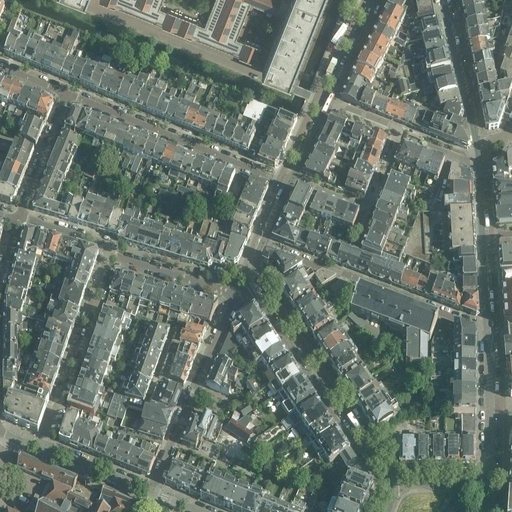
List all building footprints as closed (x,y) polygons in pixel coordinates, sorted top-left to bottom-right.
[(78,0),(86,3),(86,0),(99,0),(114,6),(115,4),(121,7),(120,8),(156,23),(157,21),(163,24),(162,25),(191,36),(191,35),(197,37),(197,39),(233,53),(233,52),(239,54),(239,56),(254,61),(260,45),(245,39),(244,42),(236,39),(250,4),(284,17),(262,73),(291,84),(324,0),(78,0)] [(398,0),(391,0),(387,9),(393,12),(394,12),(401,15),(406,18),(413,21),(419,20),(416,8),(414,8),(412,7),(406,4),(405,3),(398,0)] [(430,0),(412,0),(412,7),(414,8),(416,8),(419,7),(431,5),(430,0)] [(481,0),(480,0),(461,4),(463,14),(484,10),(481,0)] [(501,15),(511,18),(511,6),(509,6),(502,3),(501,15)] [(419,7),(416,8),(419,20),(434,17),(431,5),(419,7)] [(387,9),(382,19),(401,28),(409,32),(409,31),(414,30),(413,21),(406,18),(401,15),(394,12),(393,12),(387,9)] [(484,10),(463,14),(465,25),(486,21),(484,10)] [(500,27),(511,31),(511,18),(501,15),(501,18),(500,27)] [(419,20),(413,21),(414,30),(419,29),(435,25),(436,25),(434,17),(419,20)] [(501,18),(486,21),(465,25),(467,36),(488,32),(490,42),(499,41),(499,39),(500,27),(501,18)] [(382,19),(377,29),(396,38),(398,33),(407,38),(409,32),(401,28),(382,19)] [(435,25),(419,29),(414,30),(409,31),(409,32),(407,38),(406,44),(422,40),(442,35),(440,24),(436,25),(435,25)] [(6,51),(4,54),(14,58),(21,40),(14,37),(16,32),(18,33),(20,26),(16,25),(15,27),(13,34),(10,39),(8,45),(6,51)] [(499,39),(507,41),(511,43),(511,31),(500,27),(499,39)] [(377,29),(372,39),(390,47),(393,42),(404,48),(406,43),(396,38),(377,29)] [(21,40),(14,58),(23,62),(31,43),(31,44),(35,33),(30,31),(26,41),(21,40)] [(59,55),(51,73),(61,77),(68,59),(69,59),(76,42),(79,34),(73,31),(70,40),(66,38),(59,55)] [(488,32),(467,36),(469,46),(487,43),(490,42),(488,32)] [(442,35),(422,40),(423,44),(408,48),(409,54),(411,54),(425,51),(445,46),(442,35)] [(49,51),(42,69),(51,73),(59,55),(66,38),(62,36),(55,53),(49,51)] [(31,43),(23,62),(33,65),(40,47),(44,39),(39,37),(36,45),(31,44),(31,43)] [(372,39),(367,49),(385,57),(388,52),(392,55),(394,50),(390,48),(390,47),(372,39)] [(503,53),(511,55),(511,43),(507,41),(499,39),(499,41),(496,49),(499,50),(503,52),(503,53)] [(487,43),(469,46),(472,61),(492,57),(489,57),(489,54),(495,53),(493,45),(487,46),(487,43)] [(445,46),(425,51),(411,54),(413,60),(426,57),(427,62),(448,56),(445,46)] [(40,47),(33,65),(42,69),(49,51),(43,48),(40,47)] [(385,57),(367,49),(362,59),(380,67),(385,57)] [(511,67),(511,55),(503,53),(502,57),(500,56),(497,63),(498,63),(500,63),(504,64),(511,67)] [(87,66),(80,85),(89,88),(97,70),(101,61),(103,56),(99,54),(94,66),(89,65),(89,64),(88,66),(87,66)] [(413,60),(411,54),(409,54),(403,56),(399,66),(404,66),(404,62),(410,61),(411,67),(414,67),(413,60)] [(68,59),(61,77),(70,81),(78,62),(79,63),(81,57),(77,55),(74,61),(69,59),(68,59)] [(78,62),(70,81),(80,85),(87,66),(88,66),(89,64),(92,56),(88,55),(84,65),(79,63),(78,62)] [(448,56),(427,62),(422,63),(425,74),(430,73),(431,77),(449,72),(452,71),(450,67),(448,56)] [(492,57),(472,61),(474,71),(494,67),(492,57)] [(380,67),(362,59),(356,69),(375,77),(377,73),(381,75),(384,70),(380,67)] [(97,70),(89,88),(99,92),(106,74),(110,66),(111,62),(109,61),(108,64),(101,61),(97,70)] [(162,66),(156,63),(154,70),(160,72),(162,66)] [(496,78),(500,76),(502,87),(511,85),(511,67),(504,64),(500,63),(498,63),(498,66),(494,67),(496,78)] [(106,74),(99,92),(108,96),(116,78),(119,70),(110,66),(106,74)] [(494,67),(474,71),(476,81),(496,78),(494,67)] [(351,79),(368,87),(370,87),(375,77),(356,69),(351,79)] [(129,71),(125,82),(118,100),(127,104),(135,85),(139,75),(129,71)] [(449,72),(431,77),(426,78),(427,82),(418,84),(409,87),(408,83),(397,85),(400,97),(432,89),(435,88),(455,83),(452,71),(449,72)] [(496,78),(476,81),(479,92),(498,88),(499,88),(502,87),(500,76),(496,78)] [(116,78),(108,96),(118,100),(125,82),(116,78)] [(351,79),(346,89),(360,95),(362,90),(366,92),(368,87),(351,79)] [(5,82),(0,96),(0,101),(8,104),(16,86),(5,82)] [(147,82),(144,89),(137,108),(146,111),(156,86),(147,82)] [(156,86),(146,111),(156,115),(163,97),(168,86),(158,82),(156,86)] [(455,83),(435,88),(437,99),(457,94),(455,83)] [(135,85),(127,104),(137,108),(144,89),(135,85)] [(511,85),(502,87),(499,88),(502,99),(509,97),(511,87),(511,85)] [(16,86),(8,104),(18,108),(25,90),(16,86)] [(362,101),(360,107),(371,111),(376,96),(371,93),(373,88),(370,87),(368,87),(366,92),(362,101)] [(498,88),(479,92),(481,103),(502,99),(499,88),(498,88)] [(346,89),(341,99),(360,107),(362,101),(358,100),(360,95),(346,89)] [(25,90),(18,108),(15,116),(19,117),(22,110),(27,112),(35,94),(25,90)] [(163,97),(156,115),(165,119),(172,101),(173,101),(177,92),(172,90),(168,99),(163,97)] [(379,90),(376,96),(371,111),(385,116),(390,103),(380,99),(383,92),(379,90)] [(35,94),(27,112),(37,116),(44,97),(35,94)] [(172,101),(165,119),(174,123),(182,105),(183,105),(187,96),(186,95),(182,94),(182,96),(181,96),(178,103),(173,101),(172,101)] [(457,94),(437,99),(428,101),(429,106),(436,104),(436,103),(439,103),(441,109),(460,104),(457,94)] [(390,103),(385,116),(394,120),(400,104),(395,102),(397,98),(393,96),(390,103)] [(44,97),(37,116),(42,118),(40,122),(35,120),(34,123),(44,127),(53,104),(54,104),(53,101),(52,100),(44,97)] [(502,99),(481,103),(483,114),(504,110),(509,97),(502,99)] [(248,132),(241,150),(248,153),(251,146),(256,135),(257,131),(259,127),(261,122),(265,112),(267,107),(251,101),(249,107),(247,106),(243,117),(247,119),(252,121),(248,132)] [(400,104),(394,120),(403,123),(409,107),(411,104),(407,102),(405,106),(400,104)] [(201,112),(193,131),(203,135),(210,116),(211,116),(215,106),(211,104),(208,111),(202,109),(201,112)] [(409,107),(403,123),(412,127),(418,111),(413,109),(415,105),(411,104),(409,107)] [(460,104),(441,109),(441,110),(439,115),(443,117),(448,119),(460,123),(463,116),(460,104)] [(182,105),(174,123),(184,127),(191,108),(183,105),(182,105)] [(277,117),(275,122),(293,130),(297,120),(279,113),(279,112),(267,107),(265,112),(271,115),(277,117)] [(418,111),(412,127),(420,130),(428,111),(420,107),(418,111)] [(191,108),(184,127),(193,131),(201,112),(191,108)] [(66,127),(66,128),(63,135),(72,139),(75,132),(83,113),(75,110),(72,111),(65,127),(66,127)] [(504,110),(483,114),(486,128),(489,130),(498,128),(504,111),(504,110)] [(428,111),(420,130),(429,134),(436,118),(437,115),(435,114),(428,111)] [(83,113),(75,132),(85,136),(92,117),(83,113)] [(436,118),(429,134),(441,138),(445,128),(446,125),(447,122),(442,120),(443,117),(439,115),(437,115),(436,118)] [(210,116),(203,135),(212,139),(220,120),(211,116),(210,116)] [(5,123),(11,125),(13,121),(13,119),(8,117),(5,123)] [(92,117),(85,136),(95,140),(102,121),(92,117)] [(332,117),(328,125),(344,132),(344,131),(353,135),(355,128),(356,126),(345,122),(332,117)] [(446,125),(445,128),(468,138),(466,125),(465,125),(460,123),(448,119),(446,125)] [(25,120),(21,130),(40,137),(44,127),(34,123),(25,120)] [(220,120),(212,139),(222,142),(229,124),(220,120)] [(102,121),(95,140),(92,147),(102,150),(104,144),(104,143),(112,125),(102,121)] [(289,140),(293,130),(275,122),(271,132),(289,140)] [(229,124),(222,142),(231,146),(239,128),(229,124)] [(104,143),(104,144),(114,148),(121,129),(112,125),(104,143)] [(328,125),(325,132),(340,138),(341,135),(351,139),(353,135),(344,131),(344,132),(328,125)] [(355,128),(353,135),(351,139),(348,146),(354,148),(353,149),(357,151),(359,146),(362,139),(365,130),(356,126),(355,128)] [(239,128),(231,146),(241,150),(248,132),(239,128)] [(445,128),(441,138),(467,149),(469,147),(468,138),(445,128)] [(131,132),(130,132),(121,129),(114,148),(119,150),(114,161),(119,163),(121,158),(124,152),(123,151),(131,132)] [(21,130),(17,139),(36,147),(40,137),(21,130)] [(285,149),(289,140),(271,132),(266,130),(264,135),(268,137),(267,141),(285,149)] [(365,130),(362,139),(384,147),(387,138),(365,130)] [(131,132),(123,151),(124,152),(121,158),(125,160),(122,168),(127,170),(133,155),(140,136),(131,132)] [(325,132),(321,140),(347,151),(348,147),(338,142),(340,138),(325,132)] [(62,135),(59,144),(77,152),(81,142),(72,139),(63,135),(62,135)] [(140,136),(133,155),(137,157),(131,172),(136,174),(143,159),(142,159),(150,140),(141,137),(140,136)] [(0,151),(11,154),(30,161),(34,151),(16,144),(5,140),(0,139),(0,151)] [(365,149),(381,155),(384,147),(362,139),(359,146),(361,147),(363,143),(367,145),(365,149)] [(142,159),(143,159),(148,161),(146,167),(150,169),(152,163),(159,144),(150,140),(142,159)] [(321,140),(317,147),(332,154),(334,150),(345,155),(347,151),(321,140)] [(267,141),(262,151),(281,158),(285,149),(267,141)] [(59,144),(55,154),(73,161),(77,152),(59,144)] [(159,144),(152,163),(157,165),(153,176),(157,177),(161,167),(169,148),(159,144)] [(401,147),(395,164),(396,164),(401,166),(398,172),(403,174),(406,168),(413,149),(404,145),(401,147)] [(247,155),(258,160),(275,167),(278,166),(281,158),(262,151),(257,148),(257,149),(251,146),(248,153),(247,155)] [(362,157),(378,163),(381,155),(365,149),(363,153),(359,152),(361,147),(359,146),(357,151),(356,155),(362,157)] [(317,147),(313,156),(331,164),(331,165),(340,168),(342,164),(342,163),(333,160),(336,155),(332,154),(317,147)] [(169,148),(161,167),(171,171),(178,152),(169,148)] [(413,149),(406,168),(411,170),(409,176),(414,178),(417,172),(424,153),(413,149)] [(178,152),(171,171),(169,175),(175,177),(177,173),(180,174),(187,155),(187,156),(178,152)] [(424,153),(417,172),(414,178),(419,180),(421,174),(427,176),(434,157),(424,153)] [(0,163),(7,165),(26,172),(30,161),(11,154),(9,160),(0,156),(0,163)] [(73,162),(55,154),(51,163),(69,171),(73,162)] [(187,155),(180,174),(190,178),(197,159),(187,155)] [(359,165),(375,171),(378,163),(362,157),(356,155),(352,163),(356,164),(359,165)] [(313,156),(308,166),(327,173),(331,165),(331,164),(313,156)] [(434,157),(427,176),(422,188),(433,193),(438,180),(444,164),(445,161),(434,157)] [(494,165),(493,168),(494,183),(504,185),(510,186),(508,174),(506,158),(494,165)] [(197,159),(190,178),(199,182),(207,163),(197,159)] [(351,174),(352,174),(371,181),(375,171),(359,165),(356,164),(352,163),(344,159),(342,163),(342,164),(352,168),(350,173),(351,174)] [(0,175),(2,176),(3,176),(21,183),(26,172),(7,165),(0,163),(0,175)] [(51,163),(47,173),(66,180),(67,176),(73,179),(75,173),(69,171),(51,163)] [(207,163),(199,182),(209,186),(216,167),(207,163)] [(451,189),(472,191),(473,191),(472,172),(459,170),(457,166),(452,164),(447,189),(451,189)] [(308,166),(305,171),(306,174),(334,185),(337,177),(332,175),(327,173),(308,166)] [(85,174),(93,177),(96,170),(88,167),(85,174)] [(216,167),(209,186),(218,190),(225,171),(216,167)] [(216,193),(212,205),(211,205),(223,210),(226,204),(229,198),(227,197),(234,177),(235,175),(225,171),(218,190),(216,193)] [(47,173),(43,182),(62,190),(64,190),(66,191),(70,183),(65,181),(66,180),(47,173)] [(242,187),(246,189),(264,197),(268,189),(266,185),(251,179),(250,179),(243,176),(238,173),(234,184),(242,187)] [(351,174),(345,189),(365,197),(371,181),(352,174),(351,174)] [(0,188),(17,194),(21,183),(3,176),(2,176),(0,175),(0,188)] [(389,177),(386,186),(407,194),(406,194),(415,197),(416,195),(414,194),(415,191),(408,189),(410,184),(406,183),(391,177),(389,177)] [(43,182),(40,191),(58,199),(62,200),(65,191),(62,190),(43,182)] [(504,185),(494,183),(495,198),(511,197),(511,186),(510,186),(504,185)] [(242,187),(234,184),(231,193),(238,196),(242,187)] [(122,185),(120,191),(130,194),(132,189),(122,185)] [(386,186),(382,195),(403,203),(404,199),(411,202),(412,199),(414,200),(415,197),(406,194),(407,194),(386,186)] [(0,188),(0,200),(11,204),(13,203),(17,194),(0,188)] [(297,188),(292,198),(313,207),(318,196),(297,188)] [(246,189),(242,198),(260,206),(264,197),(246,189)] [(473,204),(472,191),(451,189),(447,189),(444,204),(451,204),(473,204)] [(220,218),(223,210),(211,205),(212,205),(210,204),(212,199),(204,196),(199,194),(195,193),(190,190),(189,190),(184,201),(196,205),(194,211),(206,217),(213,220),(218,222),(220,218)] [(40,191),(36,201),(54,208),(58,199),(40,191)] [(94,207),(88,227),(98,230),(103,210),(108,196),(104,195),(102,201),(97,200),(94,207)] [(382,195),(379,204),(399,212),(399,213),(407,216),(409,213),(407,213),(408,210),(401,207),(403,203),(382,195)] [(84,204),(78,224),(88,227),(94,207),(97,200),(87,196),(84,204)] [(310,214),(321,219),(328,200),(318,196),(313,207),(310,214)] [(511,197),(495,198),(497,225),(511,223),(511,197)] [(242,198),(238,208),(256,216),(260,206),(242,198)] [(292,198),(287,208),(309,217),(310,214),(313,207),(292,198)] [(58,218),(68,221),(74,202),(64,199),(58,218)] [(328,200),(321,219),(324,220),(325,221),(323,227),(327,228),(329,229),(331,224),(331,222),(338,204),(328,200)] [(60,210),(54,208),(36,201),(35,201),(32,208),(34,211),(58,218),(60,210)] [(74,202),(68,221),(78,224),(84,204),(75,201),(74,202)] [(338,204),(331,222),(342,226),(348,208),(338,204)] [(379,204),(375,215),(395,222),(398,213),(399,213),(399,212),(379,204)] [(444,204),(442,213),(450,213),(452,213),(455,213),(473,213),(473,204),(451,204),(444,204)] [(123,221),(117,236),(118,236),(118,237),(117,238),(119,241),(120,241),(126,243),(132,223),(137,207),(133,205),(130,214),(125,213),(124,217),(123,221)] [(132,223),(126,243),(126,244),(136,247),(142,226),(138,225),(139,221),(138,221),(140,212),(139,212),(140,208),(137,207),(132,223)] [(238,208),(234,217),(252,225),(256,216),(238,208)] [(287,208),(282,219),(297,225),(299,225),(301,221),(308,224),(311,218),(309,217),(287,208)] [(348,208),(342,226),(350,229),(352,230),(359,212),(348,208)] [(103,210),(98,230),(108,233),(114,213),(103,210)] [(114,213),(108,233),(117,236),(123,221),(124,217),(114,213)] [(452,213),(450,213),(442,213),(419,213),(408,240),(402,254),(431,266),(431,265),(433,257),(447,256),(458,256),(476,255),(474,223),(474,221),(474,213),(473,213),(455,213),(452,213)] [(375,215),(371,225),(391,233),(392,230),(395,222),(375,215)] [(195,243),(189,263),(199,266),(205,246),(205,245),(213,220),(206,217),(203,216),(195,243)] [(230,227),(233,228),(249,234),(252,225),(234,217),(230,227)] [(142,226),(136,247),(147,250),(153,229),(155,222),(145,219),(142,226)] [(276,240),(277,240),(282,242),(287,244),(286,244),(295,247),(298,241),(297,241),(299,236),(298,236),(300,232),(295,230),(297,225),(282,219),(282,220),(281,222),(280,223),(281,223),(278,229),(277,229),(278,229),(275,235),(274,238),(273,238),(273,239),(274,239),(276,239),(276,240)] [(205,246),(199,266),(208,269),(211,267),(212,264),(217,248),(218,243),(219,243),(224,229),(222,229),(223,227),(224,224),(223,224),(218,222),(213,220),(205,245),(205,246)] [(153,229),(147,250),(157,254),(164,233),(165,231),(166,225),(155,222),(153,229)] [(371,225),(367,235),(387,243),(404,249),(408,240),(401,237),(395,234),(391,233),(371,225)] [(164,233),(157,254),(168,257),(174,234),(168,232),(170,227),(166,226),(165,231),(164,233)] [(217,248),(212,264),(220,267),(224,265),(225,263),(224,262),(231,241),(232,238),(230,238),(233,228),(230,227),(229,226),(228,229),(223,227),(222,229),(224,229),(219,243),(218,243),(217,248)] [(174,234),(168,257),(178,260),(185,239),(187,231),(176,227),(174,234)] [(230,238),(232,238),(245,243),(245,242),(247,243),(251,237),(250,236),(250,235),(249,234),(233,228),(230,238)] [(329,229),(327,228),(324,235),(330,238),(334,239),(339,241),(347,244),(349,236),(347,236),(329,229)] [(298,241),(295,247),(305,251),(311,236),(313,231),(307,229),(305,234),(300,232),(298,236),(299,236),(297,241),(298,241)] [(24,232),(19,248),(17,256),(29,259),(32,251),(37,233),(27,230),(24,232)] [(185,239),(178,260),(189,263),(195,243),(190,241),(193,232),(188,230),(187,231),(185,239)] [(37,233),(32,251),(29,259),(37,261),(42,262),(44,256),(49,236),(37,233)] [(367,235),(363,246),(361,250),(363,251),(363,250),(370,253),(375,255),(381,257),(390,261),(396,263),(399,264),(400,260),(404,249),(387,243),(367,235)] [(49,236),(44,256),(56,259),(62,240),(61,240),(49,236)] [(311,236),(305,251),(316,255),(321,240),(311,236)] [(321,240),(316,255),(326,259),(334,239),(330,238),(328,243),(321,240)] [(334,239),(326,259),(337,263),(342,248),(337,246),(339,241),(334,239)] [(62,240),(56,259),(55,260),(54,264),(57,266),(58,261),(65,263),(68,264),(72,254),(96,262),(98,255),(98,254),(97,251),(96,251),(77,244),(77,245),(62,240)] [(224,262),(225,263),(234,265),(238,264),(242,254),(243,255),(243,252),(246,245),(244,244),(244,245),(231,241),(224,262)] [(499,245),(499,246),(499,252),(511,250),(511,243),(500,244),(499,245)] [(342,248),(337,263),(347,267),(353,252),(355,247),(350,245),(348,250),(342,248)] [(353,252),(347,267),(357,271),(363,256),(358,254),(360,249),(355,247),(353,252)] [(511,250),(499,252),(500,261),(501,271),(511,270),(511,250)] [(302,267),(270,254),(268,253),(265,255),(263,260),(263,263),(268,265),(267,268),(277,284),(280,283),(284,280),(286,282),(292,279),(290,276),(302,267)] [(363,256),(357,271),(368,275),(375,255),(370,253),(368,258),(363,256)] [(72,254),(68,264),(72,266),(92,272),(96,262),(72,254)] [(375,255),(368,275),(378,279),(384,264),(379,262),(381,257),(375,255)] [(476,255),(458,256),(447,256),(447,264),(449,264),(462,264),(476,263),(476,255)] [(17,256),(14,267),(33,273),(37,261),(29,259),(17,256)] [(384,264),(378,279),(389,283),(394,268),(395,267),(396,263),(390,261),(388,266),(384,264)] [(68,276),(89,282),(92,272),(72,266),(68,264),(65,263),(63,269),(57,267),(56,268),(55,271),(61,273),(68,276)] [(476,263),(462,264),(449,264),(448,269),(448,273),(458,273),(458,281),(462,281),(477,280),(476,263)] [(395,267),(394,268),(389,283),(400,287),(405,271),(406,267),(400,264),(398,268),(395,267)] [(14,267),(11,279),(30,285),(33,273),(14,267)] [(405,271),(400,287),(407,290),(414,270),(410,268),(408,272),(405,271)] [(414,270),(407,290),(415,293),(421,277),(417,275),(418,271),(414,270)] [(511,270),(501,271),(501,274),(502,290),(511,289),(511,270)] [(281,286),(279,287),(286,298),(307,285),(315,280),(311,275),(306,278),(303,273),(303,271),(292,279),(286,282),(281,286)] [(430,276),(423,296),(431,299),(439,281),(439,279),(440,273),(437,273),(429,273),(429,276),(430,276)] [(447,281),(439,302),(449,306),(452,298),(448,296),(453,283),(458,285),(458,273),(448,273),(440,273),(439,278),(447,281)] [(117,274),(110,294),(120,297),(127,277),(117,274)] [(320,276),(315,280),(322,290),(334,282),(334,281),(336,280),(323,274),(320,276)] [(421,277),(415,293),(423,296),(430,276),(429,276),(426,275),(425,278),(421,277)] [(68,276),(65,285),(85,292),(85,291),(86,291),(89,282),(68,276)] [(136,280),(127,277),(120,297),(126,298),(121,312),(126,314),(136,280)] [(439,281),(431,299),(439,302),(447,281),(439,278),(439,279),(439,281)] [(11,279),(8,291),(27,296),(30,285),(11,279)] [(54,293),(62,296),(81,302),(85,292),(65,285),(49,280),(45,290),(54,293)] [(130,300),(126,314),(125,315),(135,319),(139,305),(140,303),(146,283),(136,280),(130,300)] [(477,280),(462,281),(458,281),(458,288),(458,290),(462,290),(463,289),(477,289),(477,280)] [(350,288),(351,286),(339,281),(337,282),(338,283),(330,288),(331,289),(327,292),(331,298),(348,287),(350,288)] [(146,283),(140,303),(139,305),(149,308),(150,306),(156,285),(147,282),(146,283)] [(452,298),(449,306),(460,310),(463,301),(459,299),(459,298),(458,295),(458,290),(458,288),(458,285),(453,283),(448,296),(452,298)] [(156,285),(150,306),(149,308),(148,312),(158,314),(160,309),(166,288),(156,285)] [(307,285),(286,298),(293,309),(314,295),(307,285)] [(354,291),(355,287),(351,286),(350,288),(348,287),(331,298),(320,305),(321,306),(301,319),(307,328),(327,316),(331,314),(334,312),(331,307),(334,305),(333,304),(354,291)] [(166,288),(160,309),(158,314),(168,318),(169,314),(176,291),(166,288)] [(358,291),(355,299),(350,311),(372,319),(371,322),(378,324),(379,322),(389,326),(389,328),(388,332),(398,335),(399,332),(402,334),(401,336),(406,338),(406,366),(409,367),(409,371),(416,371),(416,367),(428,367),(428,345),(429,341),(430,342),(438,321),(438,319),(413,309),(412,308),(412,309),(399,304),(398,303),(386,299),(384,298),(372,294),(372,293),(359,289),(358,291)] [(463,289),(462,290),(458,290),(458,295),(459,298),(463,298),(465,298),(477,298),(477,289),(463,289)] [(511,289),(502,290),(503,299),(503,301),(511,300),(511,289)] [(8,291),(5,301),(22,306),(24,307),(29,308),(31,297),(27,296),(8,291)] [(169,314),(179,316),(179,317),(180,315),(186,295),(186,294),(176,291),(169,314)] [(50,303),(59,306),(78,312),(82,302),(81,302),(62,296),(54,293),(50,303)] [(186,295),(180,315),(179,317),(179,316),(178,322),(186,325),(188,317),(190,318),(196,298),(186,295)] [(320,305),(314,295),(293,309),(294,309),(301,319),(321,306),(320,305)] [(196,298),(190,318),(200,321),(200,320),(206,301),(196,298)] [(460,310),(463,311),(476,316),(478,315),(478,306),(477,298),(465,298),(463,298),(459,298),(459,299),(463,301),(460,310)] [(511,300),(503,301),(504,308),(504,313),(504,318),(505,325),(511,327),(511,300)] [(5,303),(5,317),(21,316),(23,317),(35,321),(38,311),(29,308),(24,307),(22,306),(5,301),(5,303)] [(200,320),(200,321),(207,322),(209,323),(218,304),(206,301),(200,320)] [(118,306),(107,302),(105,310),(115,313),(118,306)] [(51,315),(55,316),(75,323),(79,313),(78,313),(78,312),(59,306),(50,303),(47,314),(51,315)] [(231,330),(231,331),(234,336),(262,317),(255,307),(253,308),(248,312),(246,310),(243,309),(239,311),(239,314),(240,316),(236,319),(233,325),(235,328),(231,330)] [(104,309),(100,320),(123,328),(125,320),(129,321),(130,319),(126,317),(115,313),(105,310),(104,309)] [(351,313),(348,317),(395,362),(398,358),(351,313)] [(307,328),(314,339),(334,326),(338,324),(331,314),(327,316),(307,328)] [(49,324),(52,325),(72,332),(72,331),(75,323),(55,316),(51,315),(50,320),(37,316),(35,320),(44,323),(49,325),(49,324)] [(5,317),(4,330),(18,330),(22,331),(28,331),(27,324),(23,324),(23,317),(21,316),(5,317)] [(262,317),(234,336),(231,331),(219,358),(223,359),(242,345),(248,341),(268,328),(262,317)] [(100,320),(97,330),(119,338),(122,330),(126,331),(127,329),(123,328),(100,320)] [(431,345),(454,344),(476,344),(476,342),(476,334),(476,333),(441,320),(440,322),(431,345)] [(41,334),(46,335),(68,343),(72,332),(52,325),(49,324),(49,325),(44,323),(42,331),(41,334)] [(149,330),(147,335),(166,341),(170,331),(146,325),(145,329),(149,330)] [(504,325),(503,325),(504,341),(511,340),(511,327),(505,325),(504,325)] [(334,326),(314,339),(313,340),(320,350),(341,336),(349,331),(346,327),(338,332),(334,326)] [(188,327),(185,335),(202,339),(205,331),(203,330),(203,331),(198,329),(188,327)] [(268,328),(248,341),(242,345),(245,350),(248,348),(252,353),(255,351),(275,338),(268,328)] [(4,330),(4,349),(18,349),(18,333),(18,330),(4,330)] [(97,330),(93,341),(115,348),(120,350),(122,342),(123,340),(119,338),(97,330)] [(178,347),(180,343),(196,347),(198,348),(202,339),(185,335),(182,334),(175,332),(171,345),(178,347)] [(38,345),(42,346),(64,354),(68,343),(46,335),(43,344),(39,342),(38,345)] [(141,339),(140,343),(163,350),(166,341),(147,335),(145,341),(141,339)] [(341,336),(320,350),(328,361),(348,347),(341,336)] [(275,338),(255,351),(252,353),(255,359),(253,361),(256,365),(262,362),(261,361),(282,349),(275,338)] [(129,352),(133,343),(128,341),(123,340),(123,342),(128,344),(126,351),(129,352)] [(93,341),(89,351),(112,359),(116,361),(118,355),(119,352),(120,350),(115,348),(93,341)] [(163,350),(140,343),(138,347),(142,348),(140,353),(160,359),(163,350)] [(431,345),(431,356),(476,356),(476,354),(476,353),(476,349),(476,344),(454,344),(431,345)] [(38,357),(41,358),(61,364),(64,354),(42,346),(38,345),(34,356),(38,357)] [(167,355),(176,358),(193,363),(197,352),(195,351),(178,347),(171,345),(167,355)] [(348,347),(328,361),(334,371),(355,358),(358,355),(351,345),(348,347)] [(4,349),(4,366),(7,366),(8,367),(18,367),(18,366),(18,349),(4,349)] [(282,349),(261,361),(262,362),(267,370),(268,372),(289,358),(288,358),(282,349)] [(89,351),(86,362),(108,369),(111,361),(115,363),(116,361),(112,359),(89,351)] [(135,357),(133,361),(156,367),(160,359),(140,353),(138,358),(135,357)] [(234,354),(225,360),(235,364),(239,362),(234,354)] [(163,367),(171,370),(188,375),(193,363),(176,358),(167,355),(163,367)] [(31,366),(35,368),(57,376),(61,364),(41,358),(38,357),(34,356),(31,366)] [(476,356),(431,356),(431,367),(476,368),(476,358),(477,358),(477,357),(476,357),(476,356)] [(289,358),(268,372),(275,382),(296,368),(289,358)] [(355,358),(334,371),(341,382),(342,381),(342,382),(362,368),(355,358)] [(217,360),(213,369),(236,379),(246,383),(250,375),(220,361),(217,360)] [(156,367),(133,361),(132,365),(135,366),(134,370),(153,376),(156,367)] [(86,362),(82,372),(105,380),(107,372),(112,373),(112,371),(108,369),(86,362)] [(4,366),(4,385),(14,389),(15,385),(17,386),(23,388),(24,386),(25,384),(18,382),(18,373),(19,373),(21,366),(18,366),(18,367),(8,367),(7,366),(4,366)] [(31,366),(27,377),(33,379),(54,386),(57,376),(35,368),(31,366)] [(159,378),(167,381),(181,386),(181,385),(184,387),(188,375),(171,370),(163,367),(159,378)] [(476,368),(431,367),(431,379),(476,379),(476,369),(477,369),(477,368),(476,368)] [(296,368),(275,382),(270,386),(277,396),(282,392),(302,379),(296,368)] [(362,368),(342,382),(348,391),(368,378),(362,368)] [(213,369),(209,379),(225,386),(226,384),(228,380),(244,387),(246,383),(236,379),(213,369)] [(150,385),(153,376),(134,370),(132,376),(128,375),(123,374),(122,377),(127,378),(150,385)] [(79,382),(101,390),(104,382),(108,384),(109,381),(105,380),(82,372),(79,382)] [(24,386),(23,388),(49,397),(50,397),(54,386),(33,379),(27,377),(25,384),(24,386)] [(123,388),(128,389),(147,395),(150,385),(127,378),(126,382),(123,388)] [(368,378),(348,391),(355,402),(375,388),(368,378)] [(206,387),(207,387),(220,392),(239,400),(242,395),(231,391),(231,392),(224,389),(225,386),(209,379),(206,387)] [(302,379),(282,392),(276,396),(283,406),(289,402),(303,392),(309,389),(302,379)] [(453,392),(453,391),(476,391),(476,381),(477,381),(477,380),(476,380),(476,379),(431,379),(430,391),(451,392),(453,392)] [(79,382),(75,393),(97,401),(100,393),(104,394),(103,396),(113,399),(115,395),(105,392),(101,390),(79,382)] [(153,393),(160,396),(178,403),(182,392),(178,391),(157,383),(153,393)] [(251,383),(244,387),(251,398),(258,394),(251,383)] [(4,385),(4,392),(4,402),(5,402),(7,402),(4,412),(4,418),(38,432),(38,430),(46,409),(49,399),(49,397),(23,388),(17,386),(15,385),(14,389),(4,385)] [(375,388),(355,402),(363,412),(388,395),(381,385),(375,388)] [(128,389),(125,398),(128,399),(144,404),(144,403),(147,395),(128,389)] [(289,402),(283,406),(281,407),(288,417),(296,413),(316,399),(309,389),(303,392),(289,402)] [(445,403),(453,404),(476,404),(476,392),(476,391),(453,391),(453,392),(451,392),(450,398),(445,397),(445,403)] [(75,393),(71,405),(73,406),(84,409),(92,412),(93,413),(96,403),(101,405),(101,402),(97,401),(75,393)] [(148,404),(155,407),(174,413),(178,403),(160,396),(153,393),(148,404)] [(115,395),(113,399),(111,404),(111,406),(109,411),(107,417),(116,420),(117,419),(123,421),(120,428),(138,433),(142,422),(141,422),(148,404),(144,403),(144,404),(128,399),(125,398),(115,395)] [(362,412),(366,417),(369,422),(389,409),(390,409),(395,406),(388,395),(363,412),(362,412)] [(296,413),(288,417),(286,419),(293,429),(302,423),(322,410),(316,401),(317,400),(316,399),(296,413)] [(435,415),(453,416),(454,416),(459,416),(461,416),(476,416),(476,404),(453,404),(434,403),(435,415)] [(141,422),(142,422),(167,429),(174,413),(155,407),(148,404),(141,422)] [(253,411),(248,404),(239,411),(243,417),(253,411)] [(84,409),(73,406),(71,405),(69,409),(82,413),(84,409)] [(389,409),(369,422),(376,433),(384,428),(385,428),(397,420),(402,416),(398,410),(395,406),(390,409),(389,409)] [(322,410),(302,423),(290,431),(297,441),(306,435),(309,433),(328,420),(322,410)] [(201,420),(199,427),(213,432),(218,419),(204,414),(201,420)] [(70,445),(79,422),(80,419),(76,418),(67,415),(59,441),(70,445)] [(249,421),(246,416),(239,420),(242,426),(249,421)] [(461,444),(460,444),(460,468),(475,469),(476,444),(476,416),(461,416),(461,444)] [(90,427),(81,450),(93,455),(99,438),(101,431),(103,427),(99,425),(101,420),(94,417),(92,422),(90,427)] [(192,418),(186,433),(195,437),(199,427),(201,420),(197,418),(196,420),(193,419),(192,418)] [(328,420),(309,433),(306,435),(313,445),(316,444),(336,430),(336,429),(335,430),(328,420)] [(79,422),(70,445),(81,450),(90,427),(92,422),(89,421),(88,426),(79,422)] [(232,421),(227,432),(246,445),(253,435),(236,423),(232,421)] [(142,422),(138,433),(138,434),(163,441),(167,429),(142,422)] [(199,427),(195,437),(202,439),(203,440),(209,442),(213,432),(199,427)] [(388,428),(378,435),(383,444),(389,440),(393,436),(388,428)] [(316,444),(313,445),(312,446),(317,453),(316,455),(318,457),(323,454),(322,453),(343,440),(336,430),(316,444)] [(110,443),(104,459),(116,463),(122,448),(125,439),(126,436),(121,434),(120,437),(118,443),(116,442),(117,440),(118,440),(120,434),(114,432),(113,437),(110,443)] [(400,442),(400,468),(416,468),(416,443),(416,432),(409,432),(409,443),(401,443),(400,442)] [(416,443),(416,468),(430,468),(430,444),(430,438),(430,433),(416,432),(416,443)] [(186,433),(181,445),(195,450),(198,443),(201,444),(202,439),(195,437),(186,433)] [(99,438),(93,455),(104,459),(110,443),(113,437),(108,435),(106,441),(99,438)] [(122,448),(116,463),(126,468),(132,452),(133,452),(138,440),(131,437),(129,441),(131,442),(128,450),(122,448)] [(430,444),(430,468),(446,468),(446,444),(445,444),(443,444),(443,438),(431,438),(430,438),(430,444)] [(445,444),(446,444),(446,468),(460,468),(460,444),(455,444),(455,438),(445,438),(445,444)] [(343,440),(322,453),(323,454),(318,457),(318,458),(320,461),(325,458),(329,464),(330,466),(339,459),(349,452),(349,451),(343,440)] [(150,442),(148,446),(137,472),(148,476),(154,461),(161,446),(152,443),(150,442)] [(132,452),(126,468),(137,472),(148,446),(143,445),(139,455),(133,452),(132,452)] [(344,487),(343,491),(367,500),(373,486),(361,468),(349,452),(339,459),(350,475),(349,476),(349,475),(348,477),(349,477),(347,481),(345,480),(342,487),(344,487)] [(78,477),(21,454),(17,469),(49,482),(53,483),(73,491),(78,477)] [(174,464),(166,484),(178,489),(188,466),(175,461),(174,464)] [(274,469),(265,465),(263,470),(272,473),(274,469)] [(188,466),(178,489),(190,494),(198,474),(199,471),(195,469),(188,466)] [(257,475),(234,466),(233,471),(255,480),(257,475)] [(291,466),(288,471),(294,474),(297,471),(298,470),(291,466)] [(303,479),(297,471),(294,474),(293,475),(301,480),(303,479)] [(198,474),(190,494),(200,498),(203,492),(209,479),(198,474)] [(203,492),(200,498),(200,499),(233,511),(243,511),(252,493),(210,476),(209,479),(203,492)] [(309,484),(315,486),(317,479),(311,477),(309,484)] [(63,511),(71,495),(73,491),(53,483),(49,482),(41,498),(44,500),(43,502),(62,511),(63,511)] [(105,488),(90,482),(87,487),(102,493),(105,488)] [(312,495),(317,497),(319,497),(322,489),(315,486),(312,495)] [(140,502),(105,488),(102,493),(101,496),(115,502),(115,500),(137,509),(140,502)] [(252,493),(243,511),(259,511),(265,499),(267,495),(253,489),(252,493)] [(338,504),(337,505),(355,511),(362,511),(367,501),(367,500),(343,491),(342,493),(338,491),(333,502),(338,504)] [(81,511),(93,511),(96,507),(71,495),(63,511),(80,511),(81,511)] [(62,511),(43,502),(44,500),(41,498),(36,496),(27,511),(26,511),(16,508),(13,511),(62,511)] [(275,511),(278,504),(265,499),(259,511),(275,511)] [(290,511),(291,510),(294,504),(281,499),(278,504),(275,511),(290,511)] [(136,511),(138,509),(137,509),(115,500),(115,502),(111,511),(136,511)] [(355,511),(337,505),(332,503),(328,511),(355,511)]
